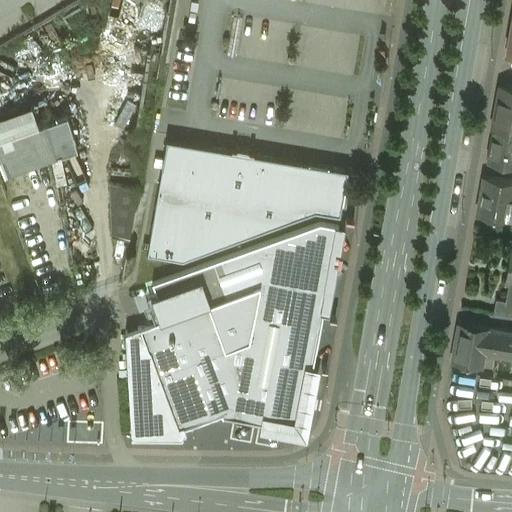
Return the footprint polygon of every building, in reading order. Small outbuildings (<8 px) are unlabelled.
[(112,14),(113,38),(129,37),(129,44),(152,43),(151,23),(137,24),(137,13),(125,14),(125,6),(122,7),(122,14),(112,14)] [(511,85),(501,83),(493,127),(511,130),(511,85)] [(32,105),(0,116),(0,137),(38,124),(32,105)] [(38,124),(0,137),(0,162),(4,173),(77,148),(67,114),(38,124)] [(511,130),(493,127),(487,159),(511,164),(511,130)] [(347,168),(166,138),(146,251),(182,257),(314,209),(339,213),(347,168)] [(53,168),(56,181),(82,176),(77,153),(61,157),(63,166),(53,168)] [(511,192),(511,179),(484,175),(478,213),(511,218),(511,196),(511,197),(511,192)] [(137,188),(109,183),(111,235),(128,239),(137,188)] [(164,320),(139,327),(173,417),(180,415),(241,392),(251,419),(300,428),(335,235),(318,232),(156,293),(164,320)] [(511,301),(509,301),(497,298),(494,312),(511,315),(511,301)] [(511,331),(458,322),(452,361),(482,367),(484,354),(511,359),(511,331)] [(173,417),(139,327),(125,332),(131,437),(182,438),(186,432),(180,415),(173,417)]
